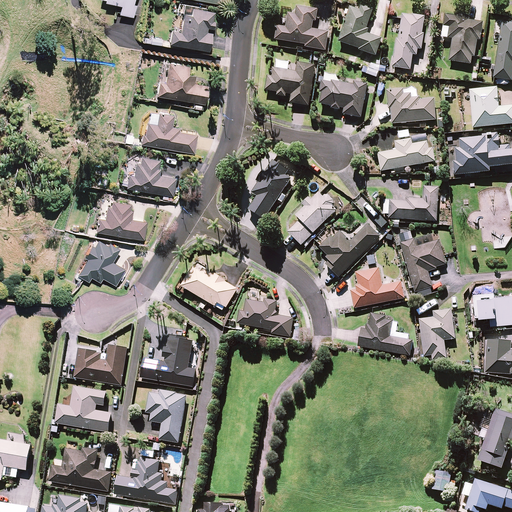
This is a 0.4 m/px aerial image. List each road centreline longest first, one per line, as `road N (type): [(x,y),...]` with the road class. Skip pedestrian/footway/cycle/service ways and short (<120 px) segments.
road 1 (residential): [(185,511),(215,339),(208,325),(145,284)]
road 2 (residential): [(192,211),(296,275),(314,298),(321,328)]
road 3 (unknown): [(137,297),(119,446)]
road 4 (residential): [(252,0),(233,124)]
